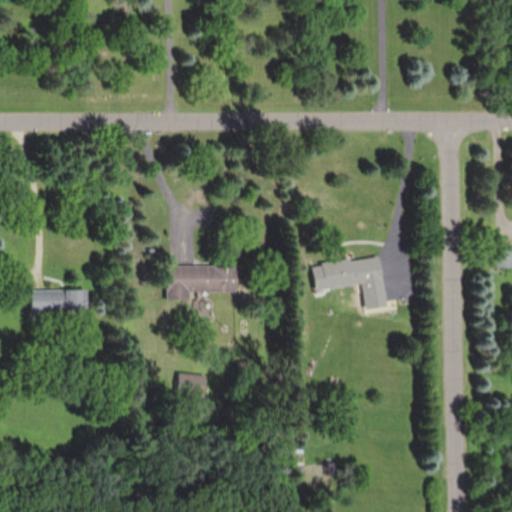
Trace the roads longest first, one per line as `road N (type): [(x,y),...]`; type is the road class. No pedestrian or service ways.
road 1 (residential): [(511,123),(0,126)]
road 2 (residential): [(455,123),(459,511)]
